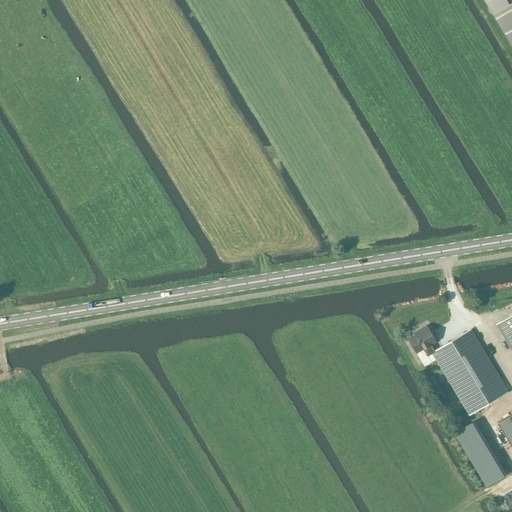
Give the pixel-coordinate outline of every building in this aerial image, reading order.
[(511,0),(485,0),(511,45),(511,0)] [(511,316),(498,325),(511,347),(511,316)] [(427,356),(432,353),(435,351),(431,345),(436,342),(426,325),(414,333),(414,335),(407,339),(416,353),(423,349),(427,356)] [(435,351),(432,353),(469,415),(508,392),(471,330),(435,351)] [(511,415),(498,424),(511,447),(511,415)] [(511,511),(511,489),(494,500),(500,511),(511,511)]
